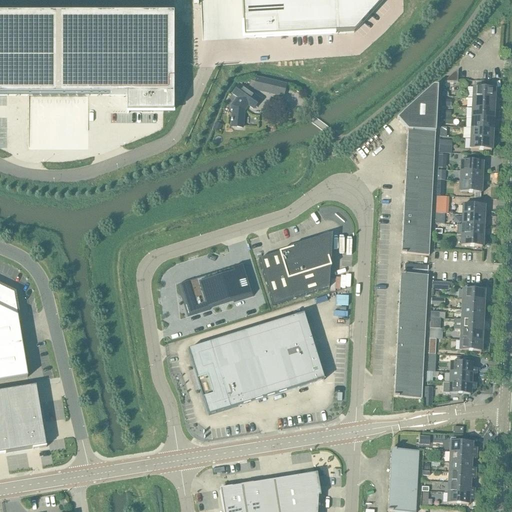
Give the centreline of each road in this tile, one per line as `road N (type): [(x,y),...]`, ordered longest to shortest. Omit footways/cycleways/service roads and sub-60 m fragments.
road 1 (unclassified): [(355,433),(361,208),(338,191),(152,259),(144,278),(148,325),(179,460)]
road 2 (unclassified): [(214,50),(169,139),(68,176),(0,165)]
road 3 (unclassified): [(0,247),(32,266),(45,290),(90,474)]
road 4 (track): [(332,134),(341,141),(397,98),(489,0)]
road 5 (unclassified): [(179,460),(355,433)]
road 6 (unclassified): [(503,408),(511,243)]
road 7 (unclassified): [(355,433),(503,408)]
